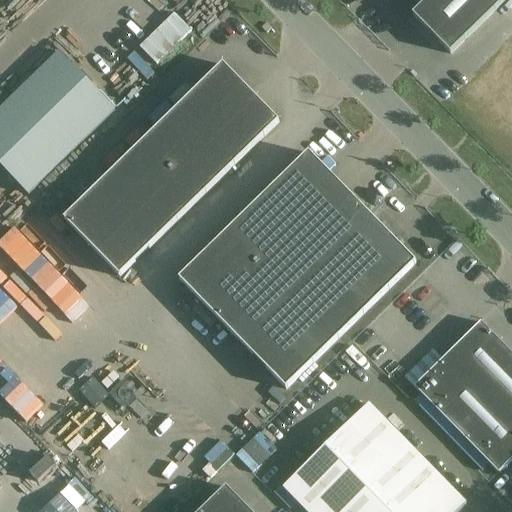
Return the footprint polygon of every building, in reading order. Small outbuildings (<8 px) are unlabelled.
[(505,0),(428,0),(412,16),(450,55),(505,0)] [(174,14),(139,48),(156,65),(191,32),(174,14)] [(58,53),(0,109),(0,166),(28,195),(114,111),(58,53)] [(120,278),(278,123),(223,65),(64,221),(120,278)] [(308,154),(179,280),(286,390),(415,263),(308,154)] [(511,354),(481,323),(414,388),(498,474),(511,460),(511,354)] [(282,488),(305,511),(458,511),(466,505),(368,405),(282,488)] [(249,511),(226,488),(200,511),(249,511)]
